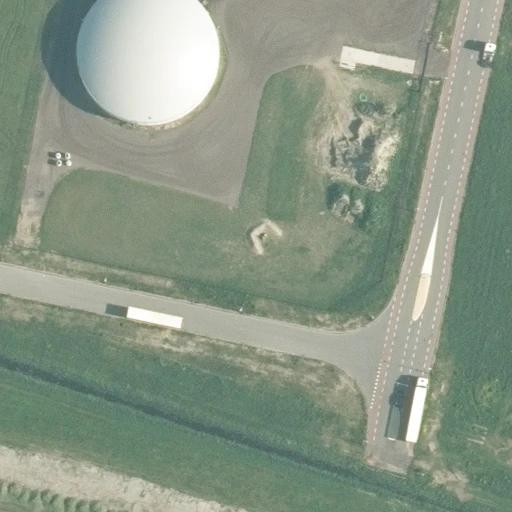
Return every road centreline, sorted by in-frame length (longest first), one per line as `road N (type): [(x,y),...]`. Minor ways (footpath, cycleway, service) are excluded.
road 1 (unclassified): [(0,277),(389,365)]
road 2 (unclassified): [(484,0),(430,248)]
road 3 (unclassified): [(430,248),(410,272),(389,365)]
road 4 (unclassified): [(430,248),(434,280),(415,369)]
